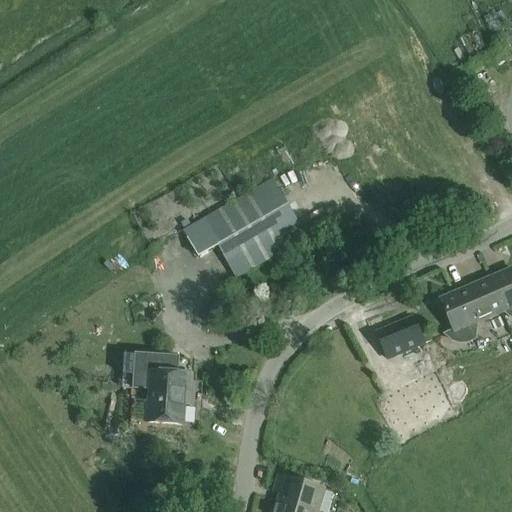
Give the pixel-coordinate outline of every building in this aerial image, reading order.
[(511,19),(503,25),(494,12),(480,22),(497,47),(511,36),(511,19)] [(302,158),(278,166),(287,193),(312,184),(302,158)] [(201,221),(185,231),(201,258),(217,249),(235,281),(306,239),(272,180),(201,221)] [(150,268),(164,261),(157,247),(143,254),(150,268)] [(511,270),(490,279),(505,315),(511,320),(511,270)] [(505,315),(490,279),(439,300),(452,331),(442,335),(451,343),(459,345),(468,344),(476,341),(478,324),(502,313),(505,315)] [(231,306),(216,299),(205,322),(221,329),(231,306)] [(375,335),(387,362),(425,346),(413,319),(375,335)] [(167,375),(168,358),(136,356),(134,390),(147,390),(146,423),(182,425),(183,402),(190,403),(191,376),(167,375)] [(427,379),(380,398),(389,420),(405,413),(409,421),(426,414),(428,419),(441,414),(427,379)] [(276,501),(313,511),(318,511),(325,489),(277,476),(272,493),(278,495),(276,501)] [(313,511),(276,501),(272,511),(313,511)]
